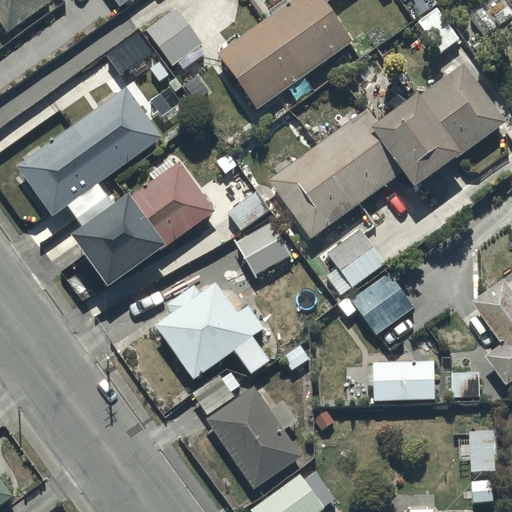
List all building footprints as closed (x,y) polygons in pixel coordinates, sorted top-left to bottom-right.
[(0,0),(0,20),(8,32),(51,0),(0,0)] [(291,0),(218,50),(258,108),(352,44),(324,2),(326,0),(291,0)] [(459,38),(436,7),(417,21),(439,52),(459,38)] [(178,8),(147,30),(173,65),(203,43),(178,8)] [(139,33),(107,56),(121,74),(152,52),(139,33)] [(341,127),(270,179),(312,238),(402,173),(413,187),(503,122),(462,65),(419,96),(416,92),(380,119),(371,106),(355,118),(352,113),(338,123),(341,127)] [(128,89),(17,166),(53,217),(68,206),(83,227),(71,235),(108,288),(216,213),(180,162),(132,196),(130,193),(117,202),(102,180),(162,138),(128,89)] [(256,192),(228,213),(241,230),(269,209),(256,192)] [(273,221),(236,243),(256,276),(293,255),(273,221)] [(384,263),(359,230),(328,254),(338,268),(326,277),(340,296),(384,263)] [(388,274),(350,301),(375,336),(412,309),(388,274)] [(506,385),(511,380),(511,289),(503,278),(471,302),(502,343),(484,356),(506,385)] [(173,313),(157,325),(195,379),(236,350),(252,373),(270,361),(252,336),(263,328),(247,305),(237,313),(215,282),(200,293),(195,285),(167,305),(173,313)] [(433,361),(372,362),(372,399),(433,398),(433,361)] [(485,373),(450,373),(451,399),(485,398),(485,373)] [(221,375),(193,392),(207,415),(235,397),(221,375)] [(253,387),(205,419),(252,490),(301,457),(283,430),(296,421),(282,400),(268,410),(253,387)] [(459,444),(459,461),(469,460),(469,472),(498,472),(498,430),(490,430),(490,418),(473,418),(473,428),(469,428),(469,431),(467,431),(467,444),(459,444)] [(250,510),(251,511),(317,511),(319,511),(316,508),(321,504),(300,474),(250,510)] [(0,477),(0,507),(14,497),(0,477)]
